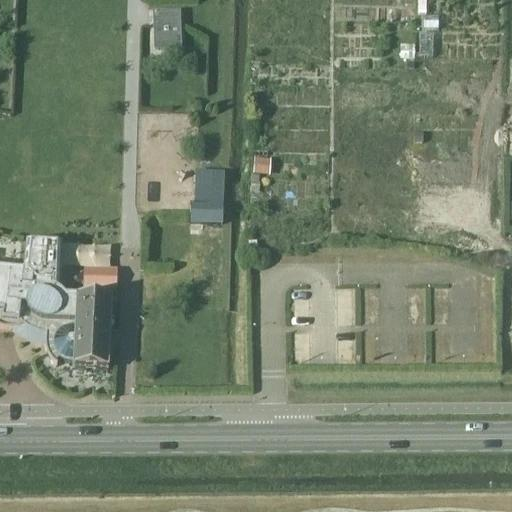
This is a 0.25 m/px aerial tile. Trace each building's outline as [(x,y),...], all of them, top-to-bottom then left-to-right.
[(153,13),(153,51),(181,50),(180,12),(153,13)] [(277,46),(278,29),(258,28),(257,45),(277,46)] [(419,96),(420,113),(434,113),(434,96),(419,96)] [(191,227),(221,227),(222,205),(191,205),(191,227)] [(200,269),(200,274),(220,275),(221,232),(201,232),(200,269)] [(26,242),(25,273),(0,270),(0,329),(2,330),(4,331),(7,331),(9,331),(12,331),(15,331),(17,330),(23,329),(27,332),(39,337),(45,338),(45,340),(44,342),(44,346),(45,348),(45,350),(45,352),(46,355),(47,357),(48,359),(50,362),(52,364),(53,365),(55,366),(57,368),(57,367),(54,364),(58,361),(63,364),(69,365),(72,365),(72,370),(108,372),(108,361),(111,301),(75,300),(64,299),(62,298),(60,295),(58,294),(60,244),(26,242)] [(116,272),(84,271),(83,291),(115,292),(116,272)] [(196,345),(153,345),(153,365),(196,365),(196,345)]
